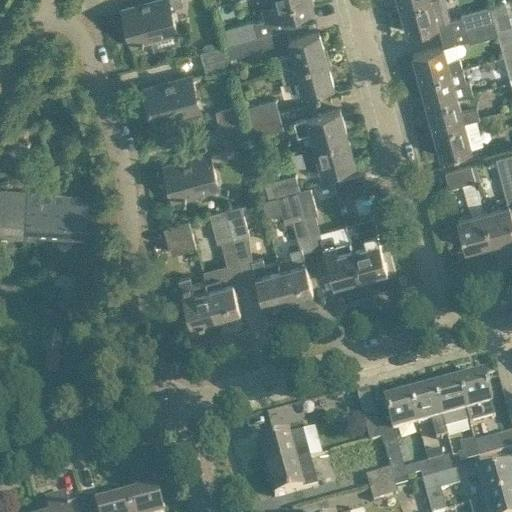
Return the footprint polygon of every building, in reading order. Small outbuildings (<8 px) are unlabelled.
[(131,43),(178,31),(172,7),(183,4),(182,0),(146,0),(121,7),(131,43)] [(223,28),(227,43),(287,26),(283,15),(313,7),(311,0),(272,0),(274,3),(261,6),(264,18),(254,21),(253,19),(223,28)] [(451,19),(446,0),(420,0),(400,6),(407,31),(451,19)] [(490,4),(494,19),(497,31),(511,26),(511,16),(510,17),(505,0),(490,4)] [(461,12),(465,27),(494,19),(490,4),(461,12)] [(469,41),(498,33),(497,31),(494,19),(465,27),(469,41)] [(511,26),(497,31),(498,33),(500,43),(511,39),(511,26)] [(277,57),(280,70),(327,57),(319,30),(288,39),(292,53),(277,57)] [(257,34),(227,43),(231,56),(261,48),(257,34)] [(511,39),(500,43),(503,54),(511,51),(511,39)] [(233,64),(231,56),(227,43),(200,50),(206,71),(233,64)] [(441,45),(413,53),(420,78),(462,66),(459,55),(445,59),(441,45)] [(511,51),(503,54),(507,65),(511,63),(511,51)] [(334,84),(327,57),(280,70),(284,82),(290,81),(294,96),(303,93),(334,84)] [(420,78),(427,103),(473,90),(469,78),(466,79),(462,66),(420,78)] [(192,74),(162,82),(143,87),(152,121),(201,108),(192,74)] [(45,81),(45,96),(64,96),(64,81),(45,81)] [(427,103),(434,128),(480,116),(477,106),(461,110),(457,96),(473,92),(473,90),(427,103)] [(244,106),(248,120),(278,111),(275,98),(244,106)] [(217,109),(221,127),(243,121),(239,103),(217,109)] [(298,134),(301,147),(347,134),(340,107),(294,120),(298,134)] [(0,136),(0,141),(12,148),(18,151),(34,122),(14,111),(11,117),(0,136)] [(248,120),(252,135),(282,127),(278,111),(248,120)] [(480,117),(480,116),(434,128),(441,155),(471,147),(471,146),(483,143),(476,118),(480,117)] [(243,121),(221,127),(227,148),(254,141),(248,120),(243,121)] [(355,161),(347,134),(301,147),(304,158),(308,174),(355,161)] [(0,141),(0,166),(2,167),(12,148),(0,141)] [(210,151),(183,158),(164,163),(173,199),(220,186),(210,151)] [(496,157),(504,187),(511,185),(511,161),(510,153),(496,157)] [(15,161),(9,168),(16,176),(23,169),(15,161)] [(471,164),(475,180),(481,178),(476,163),(471,164)] [(466,248),(492,241),(484,210),(475,180),(471,164),(445,171),(449,186),(463,183),(471,213),(458,217),(466,248)] [(361,172),(342,177),(334,179),(338,193),(365,186),(361,172)] [(269,196),(278,194),(297,189),(299,188),(294,173),(265,182),(269,196)] [(263,198),(269,196),(265,182),(259,183),(263,198)] [(297,189),(304,216),(318,213),(310,185),(299,188),(297,189)] [(0,233),(23,235),(25,200),(26,200),(27,190),(0,187),(0,233)] [(285,222),(304,216),(297,189),(278,194),(285,222)] [(25,200),(23,235),(56,237),(56,238),(55,239),(55,240),(55,241),(56,242),(56,243),(56,244),(57,244),(57,245),(58,246),(59,247),(60,247),(61,248),(62,248),(63,248),(64,248),(65,248),(66,248),(67,247),(68,247),(69,246),(70,245),(71,244),(71,243),(71,242),(71,241),(71,240),(71,239),(71,238),(84,239),(87,194),(85,194),(85,195),(86,195),(85,206),(31,203),(32,190),(27,190),(26,200),(25,200)] [(484,210),(492,241),(511,235),(511,213),(509,203),(484,210)] [(226,208),(234,238),(250,233),(242,204),(226,208)] [(218,242),(234,238),(226,208),(210,212),(218,242)] [(189,218),(184,220),(164,225),(172,252),(196,245),(189,218)] [(375,222),(348,229),(350,238),(360,276),(368,274),(368,277),(380,274),(379,271),(387,269),(375,222)] [(333,283),(360,276),(350,238),(336,241),(334,233),(321,237),(323,245),(328,264),(333,283)] [(278,259),(288,296),(313,289),(302,246),(291,249),(293,256),(278,259)] [(277,299),(288,296),(278,259),(265,263),(263,256),(251,259),(263,303),(272,300),(273,302),(277,300),(277,299)] [(204,272),(216,316),(241,309),(228,263),(203,270),(204,272)] [(205,319),(216,316),(204,272),(198,274),(200,281),(192,283),(190,275),(179,278),(191,323),(200,321),(200,322),(205,320),(205,319)] [(44,331),(37,371),(58,375),(62,356),(60,356),(64,334),(44,331)] [(459,382),(470,422),(494,415),(483,375),(459,382)] [(434,388),(447,437),(448,437),(446,430),(470,423),(470,422),(459,382),(434,388)] [(410,395),(419,428),(432,424),(436,440),(447,437),(434,388),(410,395)] [(376,417),(385,447),(397,444),(395,434),(419,428),(410,395),(385,402),(388,414),(376,417)] [(385,447),(376,417),(376,415),(363,418),(370,443),(382,440),(384,447),(385,447)] [(260,444),(267,470),(310,458),(303,432),(260,444)] [(498,445),(478,450),(477,450),(480,459),(500,453),(511,450),(511,432),(496,437),(498,445)] [(460,464),(480,459),(477,450),(478,450),(475,440),(460,445),(462,455),(458,456),(460,464)] [(318,486),(310,458),(267,470),(275,498),(318,486)] [(429,464),(433,478),(453,473),(449,458),(429,464)] [(392,474),(394,483),(406,480),(406,478),(419,474),(421,481),(433,478),(429,464),(392,474)] [(478,476),(485,501),(511,493),(511,479),(509,467),(478,476)] [(367,477),(370,489),(394,483),(392,474),(391,470),(367,477)] [(127,499),(130,511),(163,511),(152,472),(132,477),(137,496),(127,499)] [(453,473),(433,478),(421,481),(429,511),(447,511),(442,491),(460,486),(457,472),(453,473)] [(406,480),(394,483),(370,489),(374,501),(398,495),(395,487),(408,484),(406,480)] [(511,511),(511,493),(485,501),(469,505),(471,511),(511,511)] [(48,511),(83,511),(80,502),(69,505),(66,495),(46,500),(48,511)] [(425,511),(421,497),(405,501),(408,511),(425,511)] [(80,502),(83,511),(130,511),(127,499),(97,507),(95,498),(80,502)]
